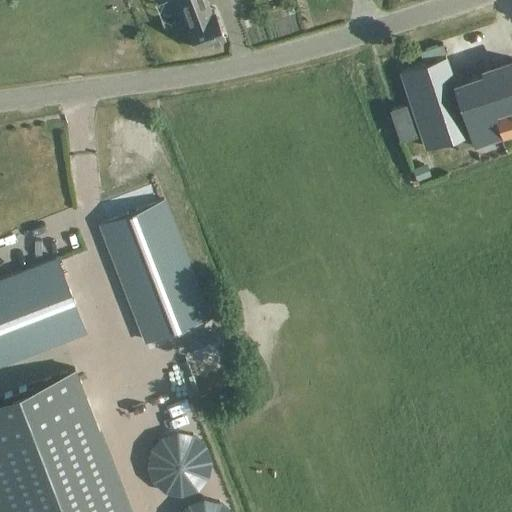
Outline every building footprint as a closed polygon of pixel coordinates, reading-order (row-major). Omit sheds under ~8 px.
[(176,0),(196,48),(223,38),(213,11),(209,13),(204,0),(176,0)] [(398,72),(422,147),(467,133),(471,145),(511,131),(511,62),(450,83),(442,58),(398,72)] [(391,108),(400,135),(413,131),(404,104),(391,108)] [(97,222),(143,342),(207,318),(161,198),(97,222)] [(87,236),(77,239),(81,256),(92,253),(87,236)] [(57,258),(0,279),(0,362),(85,330),(57,258)] [(119,511),(66,372),(0,397),(0,511),(119,511)]
